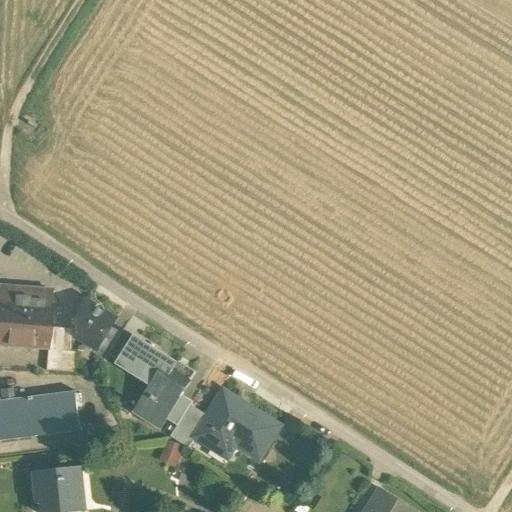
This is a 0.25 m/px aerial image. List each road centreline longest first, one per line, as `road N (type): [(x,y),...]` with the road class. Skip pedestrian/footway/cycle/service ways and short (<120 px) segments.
road 1 (residential): [(475,511),(0,213)]
road 2 (track): [(82,0),(17,107),(1,214)]
